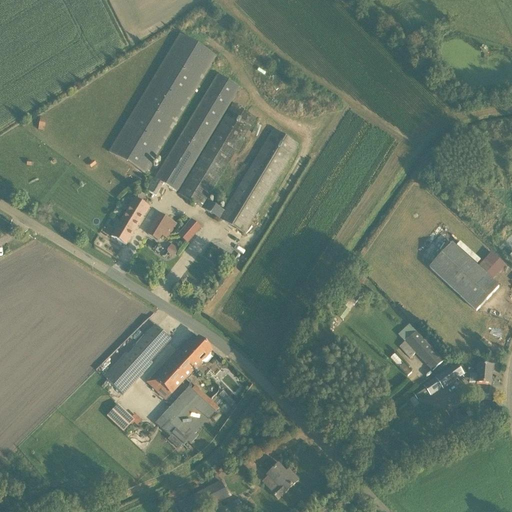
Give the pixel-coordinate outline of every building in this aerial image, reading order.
[(216,57),(180,35),(109,152),(145,174),(216,57)] [(152,177),(145,190),(156,197),(163,185),(177,192),(240,88),(218,75),(155,179),(152,177)] [(232,105),(178,195),(245,235),(298,146),(273,130),(224,211),(207,201),(256,120),(232,105)] [(134,200),(117,229),(112,237),(126,246),(144,215),(143,214),(147,208),(148,209),(148,208),(134,200)] [(176,224),(159,214),(148,235),(158,241),(161,236),(167,239),(176,224)] [(200,229),(191,221),(179,236),(187,243),(200,229)] [(166,252),(174,256),(179,249),(171,244),(166,252)] [(478,268),(451,244),(429,268),(476,312),(498,287),(492,281),(505,266),(491,253),(478,268)] [(371,290),(362,295),(366,302),(375,296),(371,290)] [(342,321),(350,311),(344,307),(337,317),(342,321)] [(153,364),(151,362),(171,340),(155,325),(127,355),(126,354),(104,377),(123,396),(153,364)] [(409,325),(398,335),(402,339),(413,329),(409,325)] [(405,343),(400,348),(410,359),(415,354),(431,371),(442,361),(413,329),(402,339),(405,343)] [(198,339),(192,345),(190,347),(186,343),(185,342),(152,377),(146,383),(165,401),(171,395),(202,362),(208,363),(213,358),(209,354),(212,351),(198,338),(198,339)] [(436,378),(424,387),(427,391),(430,395),(442,387),(443,388),(456,379),(462,375),(462,374),(458,368),(455,364),(436,378)] [(462,365),(458,368),(462,374),(463,375),(466,373),(468,374),(468,367),(468,365),(462,365)] [(492,368),(478,367),(478,368),(468,367),(468,374),(468,376),(476,376),(476,385),(490,386),(492,368)] [(155,425),(169,438),(168,440),(177,448),(181,443),(184,446),(215,413),(195,395),(199,390),(195,386),(191,391),(188,389),(155,425)] [(413,394),(412,394),(417,400),(417,399),(427,391),(424,387),(423,386),(413,394)] [(492,421),(494,410),(487,409),(485,419),(492,421)] [(278,465),(267,477),(277,488),(271,493),(277,499),(283,494),(284,494),(298,481),(292,474),(289,477),(278,465)] [(220,483),(178,505),(181,511),(199,511),(220,502),(228,497),(220,483)] [(210,508),(211,511),(239,511),(245,509),(244,506),(242,506),(238,500),(222,508),(220,503),(210,508)]
